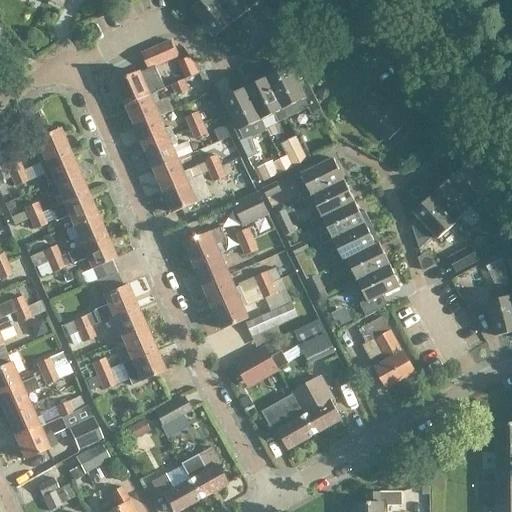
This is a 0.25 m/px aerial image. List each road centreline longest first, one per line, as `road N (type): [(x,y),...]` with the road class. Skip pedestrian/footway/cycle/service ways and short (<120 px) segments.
road 1 (residential): [(273,503),(200,373),(85,85),(59,72)]
road 2 (residential): [(59,72),(165,21),(234,65),(289,26)]
road 3 (residential): [(273,503),(481,381)]
road 4 (unclassified): [(350,0),(511,177)]
road 5 (residential): [(481,381),(422,289),(391,192)]
